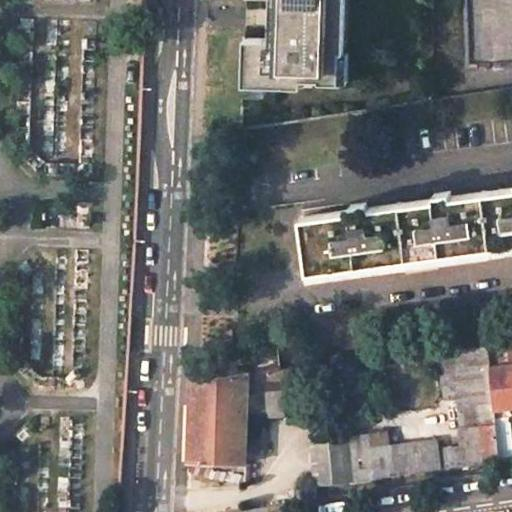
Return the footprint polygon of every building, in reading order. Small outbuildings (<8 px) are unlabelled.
[(245,37),(243,84),(301,86),(302,78),(319,78),(319,81),(340,81),(341,50),(344,50),(345,0),(271,0),(271,17),(270,38),(245,37)] [(351,208),(302,216),(309,270),(511,242),(511,186),(451,195),(450,190),(434,192),(435,197),(367,206),(367,201),(350,203),(351,208)] [(511,342),(507,343),(509,364),(489,366),(493,406),(510,404),(510,409),(511,410),(511,342)] [(487,345),(438,350),(444,399),(457,398),(460,427),(495,422),(493,406),(489,366),(489,365),(487,345)] [(257,370),(278,368),(276,349),(255,351),(257,370)] [(257,370),(247,371),(246,389),(268,387),(296,384),(297,366),(278,368),(257,370)] [(230,373),(192,378),(190,420),(189,463),(244,464),(246,389),(247,371),(230,373)] [(296,384),(268,387),(267,400),(296,396),(296,384)] [(460,427),(459,427),(460,447),(443,450),(445,468),(498,460),(495,422),(460,427)] [(368,433),(350,436),(355,481),(440,469),(436,438),(370,448),(368,433)] [(350,436),(311,442),(315,486),(355,481),(350,436)]
